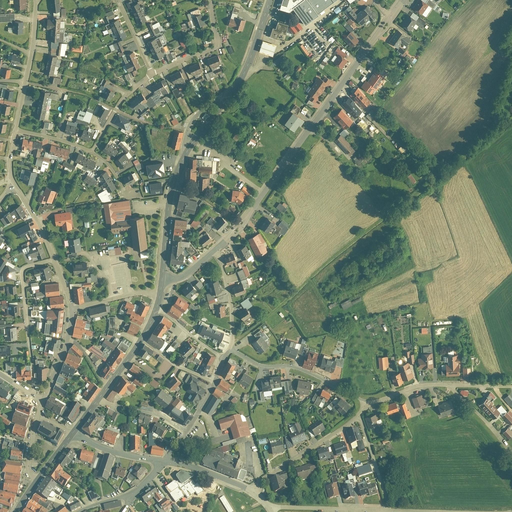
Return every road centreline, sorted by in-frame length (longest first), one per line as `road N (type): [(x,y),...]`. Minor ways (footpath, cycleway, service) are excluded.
road 1 (residential): [(390,17),(214,249)]
road 2 (tertiary): [(193,141),(246,69),(269,0)]
road 3 (residential): [(53,258),(21,276),(35,397)]
road 4 (residential): [(231,349),(372,404)]
road 5 (tertiary): [(159,286),(167,198),(193,141)]
road 6 (residential): [(249,489),(372,404)]
road 7 (unknown): [(240,79),(349,0)]
road 8 (unclassified): [(399,510),(270,505)]
